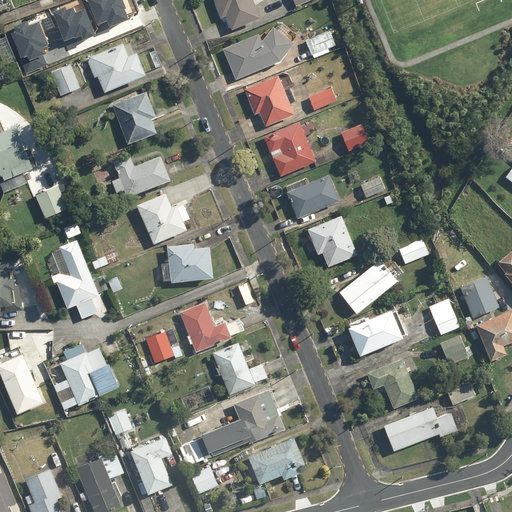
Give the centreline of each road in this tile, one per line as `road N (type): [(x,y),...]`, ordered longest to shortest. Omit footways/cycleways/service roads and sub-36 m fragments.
road 1 (residential): [(369,502),(163,0)]
road 2 (residential): [(511,458),(469,478),(369,502)]
